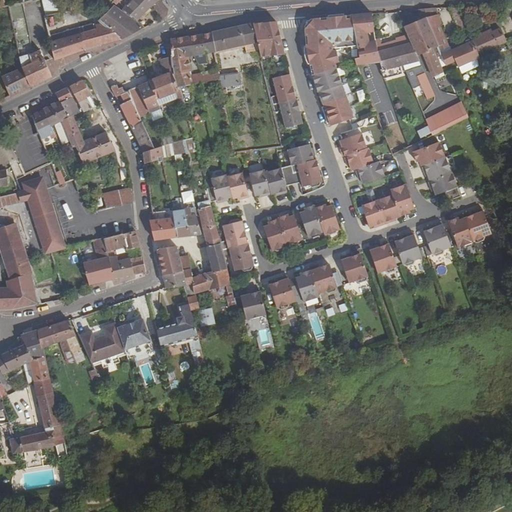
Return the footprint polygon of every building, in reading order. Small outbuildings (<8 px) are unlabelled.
[(42,0),(43,0),(46,16),(70,12),(68,0),(42,0)] [(136,22),(139,20),(152,7),(164,19),(167,17),(168,11),(159,0),(132,0),(121,11),(136,22)] [(103,26),(120,40),(121,41),(145,29),(136,22),(121,11),(114,6),(99,23),(103,26)] [(456,22),(462,19),(457,7),(449,8),(456,22)] [(424,10),(440,51),(449,47),(440,25),(442,24),(435,9),(424,10)] [(405,28),(408,37),(417,57),(422,56),(426,63),(437,58),(442,56),(440,51),(424,10),(418,10),(422,21),(405,28)] [(358,49),(352,16),(309,20),(303,27),(305,48),(311,75),(317,93),(317,92),(322,104),(330,126),(349,119),(353,118),(345,94),(344,94),(341,83),(340,83),(335,68),(333,60),(337,59),(334,48),(339,48),(339,46),(352,46),(352,48),(358,49)] [(136,22),(145,29),(149,27),(139,20),(136,22)] [(259,50),(260,55),(261,58),(283,55),(275,23),(265,24),(252,26),(259,50)] [(211,32),(214,51),(242,45),(245,54),(259,50),(252,26),(252,24),(211,32)] [(65,39),(50,44),(54,60),(88,48),(120,40),(103,26),(96,28),(96,25),(81,30),(64,35),(65,39)] [(472,42),(478,56),(507,43),(500,29),(492,33),(490,29),(478,35),(479,39),(472,42)] [(211,32),(191,36),(195,56),(215,52),(214,51),(211,32)] [(50,44),(65,39),(64,35),(49,39),(50,44)] [(205,82),(204,73),(190,76),(189,72),(191,71),(187,57),(195,56),(191,36),(169,41),(173,56),(170,57),(180,88),(198,84),(205,82)] [(378,52),(385,71),(404,65),(406,71),(421,66),(417,57),(408,37),(397,40),(399,46),(383,51),(381,40),(376,41),(377,47),(378,52)] [(383,51),(399,46),(397,40),(382,45),(383,51)] [(478,56),(472,42),(442,56),(447,66),(457,62),(460,68),(479,59),(478,56)] [(31,54),(19,58),(22,68),(30,88),(52,77),(46,64),(40,50),(38,51),(31,54)] [(427,79),(444,72),(437,58),(426,63),(422,56),(417,57),(421,66),(406,71),(405,71),(413,89),(421,85),(418,76),(421,75),(420,72),(424,71),(425,73),(427,79)] [(180,88),(170,57),(160,60),(163,74),(150,81),(157,99),(180,89),(180,88)] [(12,64),(16,71),(22,68),(19,58),(15,59),(16,62),(12,64)] [(2,78),(10,98),(30,88),(22,68),(16,71),(2,78)] [(364,78),(374,106),(383,103),(385,107),(391,105),(379,69),(371,71),(372,75),(364,78)] [(219,76),(218,71),(204,73),(205,82),(220,79),(219,76)] [(220,79),(222,88),(241,86),(239,73),(219,76),(220,79)] [(273,105),(295,99),(288,75),(283,76),(281,75),(273,77),(272,79),(276,96),(271,97),(273,103),(273,105)] [(96,107),(82,80),(69,87),(84,113),(84,114),(87,112),(96,107)] [(157,99),(150,81),(150,80),(138,87),(149,114),(160,109),(159,106),(157,99)] [(123,104),(119,106),(133,131),(144,152),(144,153),(152,149),(154,149),(128,92),(124,93),(122,88),(119,89),(117,84),(111,87),(115,98),(120,95),(123,104)] [(72,98),(67,88),(55,94),(59,101),(69,119),(73,117),(77,115),(70,99),(72,98)] [(185,105),(180,89),(157,99),(159,106),(176,99),(179,108),(185,105)] [(295,99),(273,105),(275,113),(280,111),(285,128),(288,129),(295,127),(296,125),(302,124),(299,114),(295,99)] [(62,122),(69,119),(59,101),(44,109),(52,128),(55,126),(63,145),(70,142),(67,136),(62,122)] [(468,117),(461,102),(434,116),(436,121),(429,125),(433,135),(440,132),(452,125),(468,117)] [(96,107),(87,112),(89,116),(99,111),(97,107),(96,107)] [(33,115),(41,133),(43,139),(51,136),(52,139),(56,137),(52,128),(44,109),(33,115)] [(67,136),(79,131),(73,117),(69,119),(62,122),(67,136)] [(160,139),(163,145),(172,143),(176,142),(170,129),(159,132),(160,139)] [(79,131),(67,136),(70,142),(72,146),(83,142),(79,131)] [(76,147),(83,164),(103,156),(114,151),(106,132),(83,142),(72,146),(72,149),(76,147)] [(344,156),(366,148),(361,133),(339,140),(341,145),(342,148),(340,149),(342,156),(344,156)] [(176,142),(172,143),(174,154),(185,153),(182,141),(176,142)] [(445,156),(438,141),(412,151),(415,158),(418,157),(419,161),(421,165),(445,156)] [(286,148),(291,164),(315,158),(313,152),(311,152),(310,148),(309,142),(286,148)] [(172,143),(163,145),(162,146),(163,156),(174,154),(172,143)] [(154,149),(152,149),(144,153),(145,164),(158,162),(158,159),(161,159),(164,158),(163,156),(162,146),(154,149)] [(355,169),(373,163),(368,148),(366,148),(344,156),(346,163),(349,162),(350,166),(352,170),(355,169)] [(451,171),(445,156),(421,165),(424,172),(426,171),(428,175),(429,179),(451,171)] [(279,167),(285,186),(301,182),(302,186),(309,185),(309,186),(312,187),(319,186),(321,183),(320,182),(321,181),(319,171),(315,158),(291,164),(279,167)] [(379,160),(373,163),(355,169),(357,176),(360,175),(361,179),(363,183),(384,176),(379,160)] [(279,167),(265,171),(271,194),(275,193),(279,192),(280,194),(287,192),(285,186),(279,167)] [(254,195),(259,194),(263,193),(263,196),(271,194),(265,171),(264,169),(249,173),(254,195)] [(242,170),(227,174),(232,197),(232,198),(236,197),(240,196),(241,199),(248,197),(242,170)] [(434,190),(436,194),(444,191),(457,186),(451,171),(429,179),(428,180),(430,187),(433,186),(434,190)] [(227,174),(226,172),(211,176),(213,186),(206,188),(209,201),(210,202),(216,201),(216,203),(224,201),(223,199),(227,198),(232,197),(227,174)] [(28,185),(40,182),(39,180),(20,184),(22,192),(29,191),(28,185)] [(22,192),(18,193),(0,198),(0,197),(0,207),(21,202),(29,200),(47,254),(57,251),(40,182),(28,185),(29,191),(22,192)] [(406,184),(390,189),(392,194),(399,215),(406,212),(406,210),(410,209),(414,207),(406,184)] [(457,186),(444,191),(448,200),(461,195),(457,186)] [(115,207),(133,203),(132,192),(113,197),(115,207)] [(399,215),(392,194),(376,200),(385,223),(392,221),(392,218),(395,217),(399,216),(399,215)] [(385,223),(376,200),(361,205),(365,214),(369,226),(374,225),(377,223),(378,226),(385,223)] [(186,216),(190,236),(201,235),(194,210),(192,201),(183,203),(186,216)] [(195,204),(196,209),(210,206),(210,202),(209,201),(195,204)] [(308,236),(323,231),(315,208),(314,205),(307,207),(308,209),(304,211),(300,212),(308,236)] [(337,229),(340,229),(331,205),(326,206),(323,208),(322,205),(315,208),(323,231),(324,234),(327,233),(329,234),(336,232),(337,229)] [(220,242),(210,206),(196,209),(203,235),(206,247),(220,244),(220,242)] [(476,213),(464,217),(473,240),(474,239),(474,240),(477,241),(484,239),(486,236),(486,235),(492,232),(482,206),(475,210),(476,213)] [(287,244),(302,238),(294,215),(289,216),(285,218),(284,215),(277,218),(278,218),(287,244)] [(173,218),(177,238),(190,236),(186,216),(173,218)] [(455,218),(448,220),(458,246),(473,241),(473,240),(464,217),(459,219),(456,221),(455,218)] [(149,221),(154,241),(177,238),(173,218),(153,220),(149,221)] [(247,243),(241,220),(240,221),(240,220),(237,218),(230,220),(228,223),(228,224),(222,225),(226,240),(220,242),(220,244),(223,254),(230,252),(234,270),(240,269),(241,270),(243,271),(250,270),(252,267),(252,266),(254,265),(248,243),(247,243)] [(287,245),(287,244),(278,218),(271,221),(272,223),(268,225),(263,226),(267,238),(272,250),(274,249),(277,251),(283,248),(285,245),(287,245)] [(435,226),(424,231),(432,253),(433,252),(434,253),(437,255),(444,252),(445,249),(444,248),(451,246),(441,220),(434,223),(435,226)] [(6,281),(8,289),(14,309),(37,306),(32,273),(16,224),(0,229),(0,247),(11,280),(6,281)] [(136,231),(123,234),(104,239),(107,252),(126,247),(127,250),(140,247),(136,231)] [(415,259),(422,256),(413,231),(405,233),(407,236),(395,241),(403,263),(404,264),(407,265),(414,263),(415,260),(415,259)] [(104,239),(93,241),(96,256),(91,257),(92,261),(84,263),(89,286),(91,286),(115,280),(109,258),(107,252),(104,239)] [(396,266),(397,265),(389,243),(377,247),(376,244),(368,246),(378,272),(385,270),(388,272),(395,269),(397,267),(396,266)] [(212,271),(226,268),(223,254),(220,244),(206,247),(212,271)] [(168,248),(156,250),(160,267),(162,277),(182,271),(179,259),(176,247),(168,248)] [(368,276),(368,275),(360,253),(349,257),(347,253),(340,256),(349,282),(356,279),(357,280),(359,282),(366,279),(368,276)] [(117,256),(109,258),(115,280),(135,276),(130,259),(130,258),(118,261),(117,256)] [(130,259),(135,276),(147,273),(142,256),(130,259)] [(187,257),(179,259),(182,271),(190,269),(187,257)] [(309,266),(310,270),(318,293),(325,290),(326,291),(329,292),(336,290),(337,287),(337,286),(329,263),(318,267),(317,264),(309,266)] [(195,294),(226,286),(231,285),(226,268),(212,271),(203,274),(196,277),(192,278),(193,282),(191,283),(195,294)] [(182,271),(162,277),(165,288),(165,289),(183,285),(191,283),(193,282),(192,278),(190,269),(182,271)] [(289,281),(293,291),(300,289),(304,301),(319,296),(318,293),(310,270),(303,273),(304,276),(301,277),(289,281)] [(277,307),(280,305),(280,307),(284,308),(288,306),(289,304),(289,303),(296,300),(293,291),(289,281),(287,274),(280,277),(281,280),(269,284),(277,307)] [(191,283),(183,285),(186,298),(195,296),(195,294),(191,283)] [(228,307),(236,305),(234,297),(231,285),(226,286),(229,296),(225,297),(228,307)] [(0,310),(14,309),(8,289),(0,289),(0,310)] [(236,305),(237,311),(241,309),(244,309),(246,319),(266,314),(260,291),(248,293),(247,290),(240,292),(241,295),(234,297),(236,305)] [(188,303),(190,311),(199,309),(196,295),(195,296),(186,298),(188,303)] [(197,335),(190,311),(188,303),(177,305),(180,316),(176,318),(177,323),(174,324),(178,341),(188,338),(197,335)] [(202,327),(215,324),(211,310),(199,313),(202,327)] [(69,320),(37,331),(41,349),(43,348),(56,344),(59,351),(69,347),(76,363),(85,360),(75,337),(76,336),(69,320)] [(126,326),(117,329),(125,350),(150,341),(142,320),(134,322),(126,326)] [(92,331),(79,336),(92,363),(100,360),(103,368),(120,362),(117,354),(125,351),(125,350),(117,329),(115,322),(103,327),(106,335),(95,339),(92,331)] [(178,341),(174,324),(155,329),(160,345),(178,341)] [(264,329),(258,332),(263,344),(270,341),(264,329)] [(41,349),(37,331),(29,333),(22,336),(18,339),(21,346),(2,354),(0,355),(0,372),(0,373),(1,375),(29,363),(45,356),(43,348),(41,349)] [(365,336),(367,343),(374,340),(372,334),(365,336)] [(197,335),(188,338),(196,366),(205,363),(197,335)] [(45,356),(29,363),(33,382),(50,378),(45,356)] [(50,378),(33,382),(44,429),(61,425),(50,378)] [(58,458),(68,455),(64,442),(61,425),(44,429),(45,432),(13,438),(9,439),(12,455),(42,449),(55,447),(58,458)]
